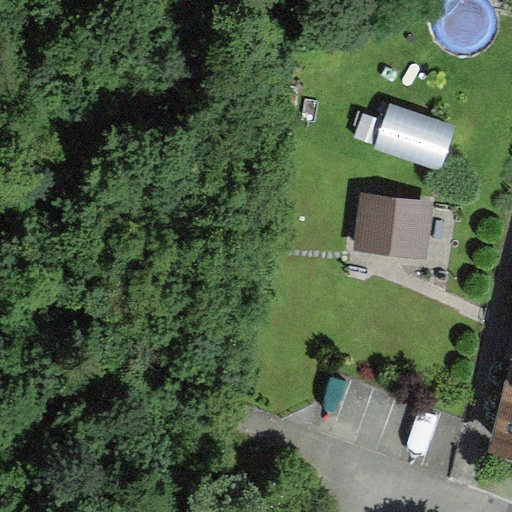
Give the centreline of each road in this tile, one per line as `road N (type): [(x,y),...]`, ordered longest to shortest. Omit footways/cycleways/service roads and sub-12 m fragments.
road 1 (track): [(236,0),(0,209)]
road 2 (residential): [(479,511),(284,442)]
